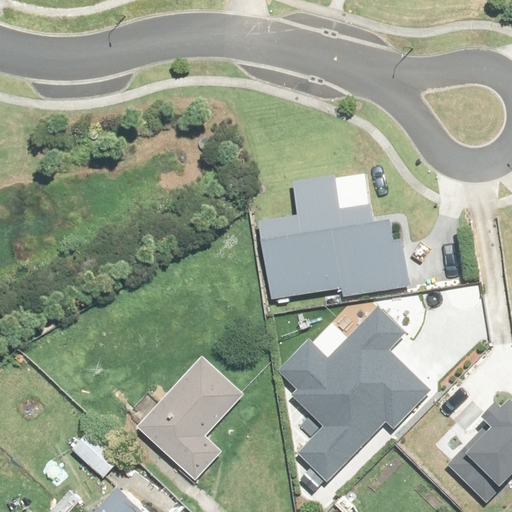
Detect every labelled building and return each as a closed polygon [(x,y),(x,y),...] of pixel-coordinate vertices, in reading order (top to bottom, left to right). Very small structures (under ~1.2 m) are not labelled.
[(398,240),(395,212),(348,217),(344,176),(299,181),(304,222),(265,226),(272,296),(345,289),(346,299),(414,292),(408,239),(398,240)] [(151,392),(137,408),(150,421),(144,428),(200,479),(226,450),(211,436),(251,394),(210,356),(165,405),(151,392)] [(98,430),(79,448),(109,480),(129,461),(98,430)] [(163,511),(132,484),(107,511),(163,511)] [(77,511),(88,501),(75,490),(55,511),(77,511)]
